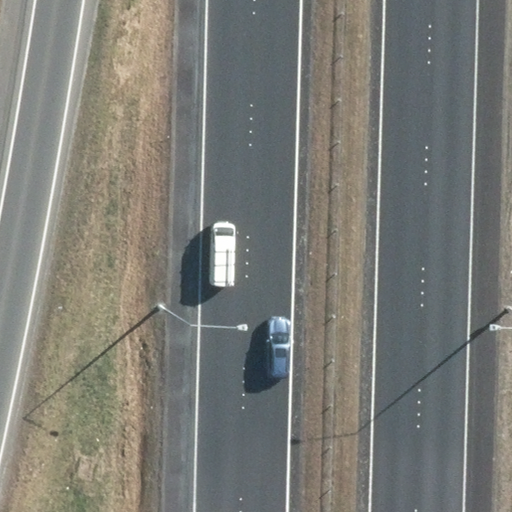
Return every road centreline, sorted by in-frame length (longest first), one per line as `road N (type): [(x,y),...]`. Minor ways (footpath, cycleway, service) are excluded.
road 1 (motorway): [(430,0),(415,511)]
road 2 (motorway): [(245,511),(258,0)]
road 3 (motorway): [(0,358),(47,126),(63,0)]
